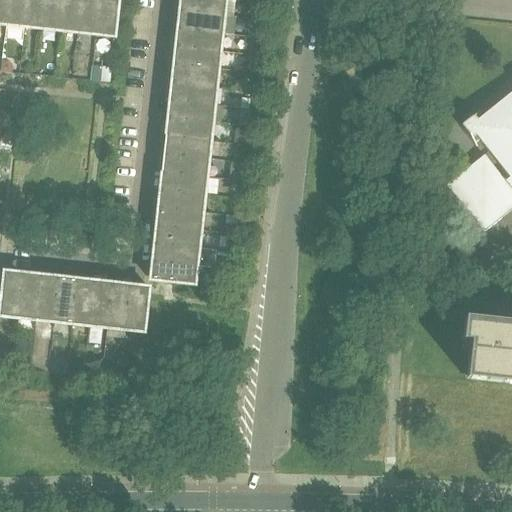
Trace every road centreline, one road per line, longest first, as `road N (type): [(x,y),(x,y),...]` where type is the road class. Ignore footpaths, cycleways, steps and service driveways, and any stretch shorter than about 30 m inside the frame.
road 1 (residential): [(264,505),(283,286),(322,0)]
road 2 (residential): [(1,259),(134,272),(163,0)]
road 3 (secondary): [(264,505),(0,505)]
road 4 (secondary): [(466,511),(264,505)]
